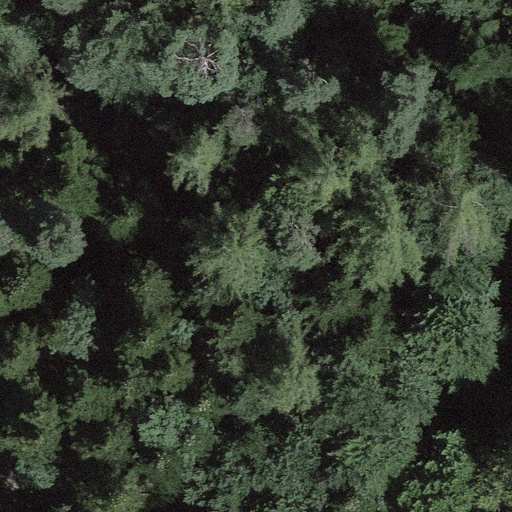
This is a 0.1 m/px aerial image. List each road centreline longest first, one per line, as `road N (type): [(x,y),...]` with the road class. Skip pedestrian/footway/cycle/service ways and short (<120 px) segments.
road 1 (track): [(116,511),(39,485),(0,454)]
road 2 (track): [(511,488),(388,511)]
